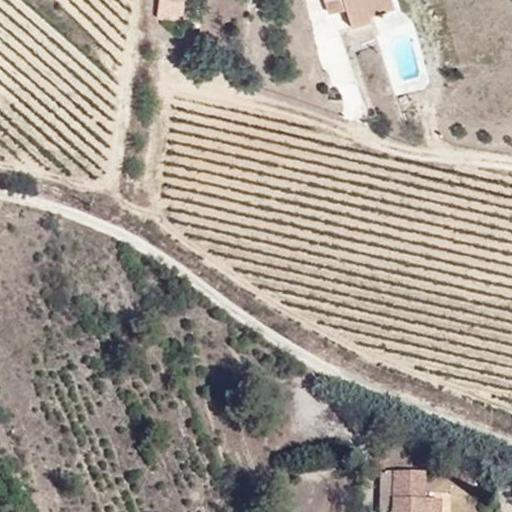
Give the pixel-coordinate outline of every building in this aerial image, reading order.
[(178,22),(179,0),(155,0),(155,20),(178,22)] [(322,0),(323,0),(324,0),(342,0),(350,30),(371,24),(370,16),(391,10),(388,0),(322,0)] [(345,10),(342,0),(324,0),(323,0),(326,14),(345,10)] [(437,511),(438,509),(419,508),(420,475),(387,476),(386,511),(437,511)] [(386,511),(387,476),(372,476),(371,511),(386,511)] [(438,509),(438,499),(420,499),(419,508),(438,509)]
